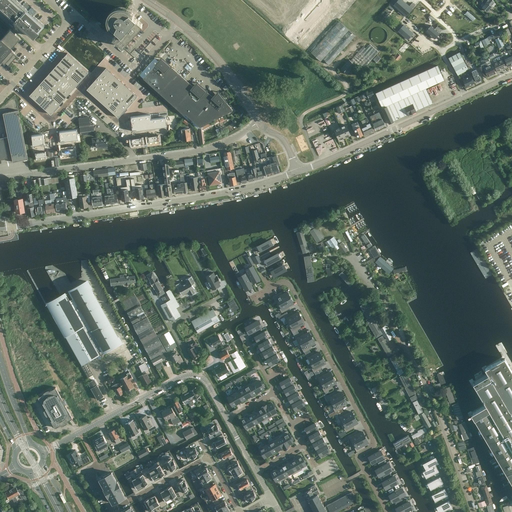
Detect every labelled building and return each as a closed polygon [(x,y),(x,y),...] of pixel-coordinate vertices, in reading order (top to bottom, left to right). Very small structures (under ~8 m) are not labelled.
[(28,11),(15,0),(0,0),(0,6),(34,37),(44,26),(33,15),(32,17),(31,16),(32,14),(29,12),(28,14),(27,13),(28,11)] [(0,0),(0,8),(33,38),(34,37),(0,6),(0,0)] [(405,16),(412,9),(402,0),(397,0),(393,5),(405,16)] [(483,0),(482,2),(485,5),(482,8),(487,12),(492,6),(491,6),(494,2),(492,0),(483,0)] [(107,19),(107,20),(107,21),(108,23),(108,25),(109,26),(109,27),(110,28),(111,29),(112,30),(113,30),(113,31),(114,31),(115,30),(118,32),(113,38),(123,47),(125,44),(142,25),(129,14),(131,13),(130,13),(130,12),(129,11),(128,10),(127,9),(126,9),(124,8),(123,8),(122,7),(120,7),(119,7),(118,7),(117,8),(116,8),(115,8),(114,9),(113,9),(113,10),(111,11),(110,12),(110,13),(109,14),(108,15),(108,16),(108,18),(107,19)] [(473,21),(475,18),(467,10),(465,13),(473,21)] [(336,18),(308,50),(321,61),(323,59),(329,65),(355,36),(354,35),(336,18)] [(0,19),(0,39),(1,40),(6,34),(10,29),(0,19)] [(407,40),(413,33),(403,25),(398,31),(407,40)] [(431,25),(429,27),(428,28),(426,31),(434,39),(439,33),(431,25)] [(382,43),(384,42),(385,41),(386,40),(386,39),(387,38),(387,37),(387,35),(387,34),(387,33),(386,32),(386,31),(385,30),(384,29),(382,28),(379,27),(377,27),(375,28),(373,30),(372,32),(371,34),(371,37),(372,39),(373,41),(375,42),(377,43),(379,44),(382,43)] [(0,60),(2,59),(6,62),(9,59),(10,60),(12,58),(10,57),(13,54),(9,50),(15,44),(20,38),(10,29),(6,34),(1,40),(0,39),(0,60)] [(504,46),(499,37),(495,39),(499,48),(504,46)] [(403,54),(410,46),(406,42),(399,50),(403,54)] [(362,70),(379,52),(369,44),(365,48),(363,46),(351,59),(362,70)] [(397,61),(401,56),(397,52),(393,57),(397,61)] [(468,70),(459,52),(448,58),(458,75),(468,70)] [(67,53),(62,58),(73,68),(78,63),(67,53)] [(377,63),(381,59),(377,55),(373,60),(377,63)] [(62,58),(58,64),(68,73),(73,68),(62,58)] [(162,58),(143,78),(184,115),(185,113),(200,127),(228,112),(232,109),(222,96),(218,101),(198,83),(194,87),(162,58)] [(495,73),(488,58),(481,61),(483,65),(478,67),(482,76),(485,75),(486,75),(487,75),(488,77),(495,73)] [(347,74),(355,65),(349,59),(341,68),(347,74)] [(497,72),(506,68),(503,62),(502,62),(501,60),(493,63),(497,72)] [(78,63),(73,68),(84,78),(88,72),(78,63)] [(58,64),(53,69),(64,78),(68,73),(58,64)] [(419,73),(384,89),(375,93),(389,124),(394,122),(393,121),(407,115),(403,104),(404,104),(405,106),(412,102),(416,111),(432,103),(427,92),(426,89),(444,81),(438,67),(420,75),(419,73)] [(73,68),(68,73),(79,83),(84,78),(73,68)] [(106,68),(96,78),(102,83),(111,73),(106,68)] [(53,69),(48,74),(59,84),(64,78),(53,69)] [(476,82),(481,80),(476,69),(471,71),(476,82)] [(68,73),(64,78),(74,88),(79,83),(68,73)] [(111,73),(102,83),(107,88),(116,77),(111,73)] [(48,74),(44,79),(54,89),(59,84),(48,74)] [(471,75),(462,79),(466,87),(475,83),(471,75)] [(116,77),(107,88),(112,93),(122,82),(116,77)] [(64,78),(59,84),(70,93),(74,88),(64,78)] [(96,78),(87,89),(92,94),(102,83),(96,78)] [(44,79),(39,85),(44,89),(50,94),(54,89),(44,79)] [(122,82),(112,93),(117,97),(127,87),(122,82)] [(102,83),(92,94),(97,99),(107,88),(102,83)] [(59,84),(54,89),(65,98),(70,93),(59,84)] [(39,85),(29,95),(35,100),(44,89),(39,85)] [(127,87),(117,97),(122,102),(132,91),(127,87)] [(107,88),(97,99),(102,103),(112,93),(107,88)] [(44,89),(35,100),(40,105),(50,94),(44,89)] [(54,89),(50,94),(55,99),(60,104),(65,98),(54,89)] [(357,102),(374,95),(373,90),(355,97),(357,102)] [(132,91),(122,102),(128,107),(137,96),(132,91)] [(112,93),(102,103),(108,108),(117,97),(112,93)] [(50,94),(40,105),(45,110),(55,99),(50,94)] [(117,97),(108,108),(113,113),(122,102),(117,97)] [(55,99),(45,110),(51,114),(60,104),(55,99)] [(122,102),(113,113),(118,118),(128,107),(122,102)] [(403,104),(407,115),(408,116),(416,112),(416,111),(412,102),(405,106),(404,104),(403,104)] [(342,105),(337,108),(339,113),(345,111),(342,105)] [(3,113),(8,137),(3,138),(8,159),(12,158),(13,162),(28,159),(18,110),(3,113)] [(379,112),(374,114),(380,128),(384,126),(385,126),(379,112)] [(364,113),(362,114),(363,117),(364,120),(363,120),(369,133),(373,131),(367,118),(367,119),(365,115),(365,116),(364,113)] [(150,114),(144,115),(145,129),(152,128),(150,114)] [(150,114),(152,128),(159,128),(158,118),(151,119),(150,114)] [(374,114),(370,116),(376,130),(380,128),(374,114)] [(144,115),(137,116),(139,130),(145,129),(144,115)] [(137,116),(130,117),(132,127),(132,131),(139,130),(137,116)] [(81,136),(95,134),(93,121),(90,121),(90,117),(78,118),(81,136)] [(166,117),(158,118),(159,128),(167,126),(166,122),(166,117)] [(357,122),(351,124),(353,127),(354,129),(353,129),(357,137),(363,135),(360,127),(358,124),(357,122)] [(346,124),(340,127),(345,137),(350,135),(349,132),(350,131),(347,125),(346,126),(346,124)] [(334,129),(335,131),(334,131),(336,137),(337,137),(339,140),(345,137),(340,127),(334,129)] [(181,130),(182,140),(182,141),(191,140),(189,128),(181,130)] [(92,138),(92,140),(93,146),(96,145),(97,147),(104,146),(104,148),(108,147),(106,137),(96,139),(96,138),(92,138)] [(224,152),(227,170),(234,169),(231,151),(224,152)] [(272,156),(267,158),(273,174),(280,172),(278,166),(280,165),(276,156),(273,157),(272,156)] [(267,157),(261,159),(263,165),(267,177),(273,174),(267,158),(267,157)] [(168,163),(162,164),(166,195),(172,195),(171,186),(168,163)] [(250,167),(251,168),(250,169),(252,173),(254,180),(259,179),(257,171),(256,168),(256,167),(255,167),(254,166),(250,167)] [(244,168),(236,170),(237,174),(238,180),(241,180),(242,183),(247,182),(245,172),(244,168)] [(219,171),(208,173),(210,185),(222,183),(219,171)] [(228,174),(229,178),(230,185),(237,184),(235,177),(234,172),(232,173),(232,172),(229,173),(229,174),(228,174)] [(185,173),(179,174),(180,184),(181,193),(188,192),(185,173)] [(189,175),(186,175),(187,181),(190,181),(191,190),(192,190),(193,190),(194,190),(195,189),(199,189),(197,177),(190,178),(189,175)] [(75,177),(64,178),(67,194),(68,199),(68,198),(78,197),(75,177)] [(134,178),(131,179),(132,190),(135,190),(137,199),(144,198),(142,184),(135,185),(134,178)] [(127,186),(120,187),(122,198),(122,201),(129,200),(128,191),(131,190),(129,179),(126,179),(127,186)] [(163,180),(155,181),(156,185),(157,185),(159,196),(165,196),(163,180)] [(113,188),(110,189),(112,203),(118,202),(117,193),(113,194),(113,188)] [(29,204),(26,204),(28,216),(35,215),(34,207),(32,193),(27,194),(29,204)] [(89,193),(78,195),(80,207),(82,207),(85,207),(88,207),(87,196),(90,196),(89,193)] [(57,202),(55,203),(57,211),(67,210),(66,204),(69,204),(68,198),(68,199),(67,194),(63,195),(64,201),(57,202)] [(22,198),(15,199),(17,213),(24,212),(22,198)] [(40,205),(35,206),(37,215),(45,213),(43,199),(39,199),(40,205)] [(51,203),(45,204),(47,213),(55,212),(54,203),(54,199),(51,200),(51,203)] [(307,226),(317,242),(324,238),(314,222),(307,226)] [(297,233),(303,253),(309,251),(302,231),(297,233)] [(364,235),(361,237),(368,248),(372,246),(364,235)] [(260,252),(273,246),(270,240),(255,248),(256,251),(258,253),(260,252)] [(342,242),(337,245),(343,253),(347,250),(342,242)] [(198,248),(202,257),(208,254),(204,245),(198,248)] [(380,255),(376,249),(374,250),(372,248),(369,250),(374,258),(380,255)] [(262,262),(264,265),(265,267),(267,266),(280,259),(277,254),(262,262)] [(314,278),(310,256),(304,257),(308,279),(314,278)] [(380,257),(376,262),(389,273),(393,269),(380,257)] [(271,278),(285,270),(286,270),(283,264),(270,271),(268,272),(269,274),(271,278)] [(252,266),(245,271),(252,284),(253,284),(251,281),(254,280),(255,281),(259,279),(252,266)] [(252,284),(245,271),(246,273),(239,277),(246,290),(250,287),(249,286),(252,284)] [(147,275),(160,297),(166,293),(154,272),(147,275)] [(205,277),(206,277),(208,281),(209,281),(210,283),(209,283),(210,285),(210,284),(211,286),(211,287),(212,289),(212,290),(220,286),(220,285),(219,283),(220,282),(221,282),(219,279),(217,274),(215,275),(213,272),(205,276),(205,277)] [(342,272),(339,275),(349,286),(352,284),(353,284),(342,272)] [(136,283),(136,276),(111,279),(112,286),(136,283)] [(181,286),(178,288),(179,290),(182,295),(186,293),(189,291),(190,294),(191,295),(190,295),(191,295),(195,293),(195,292),(193,289),(194,288),(194,289),(194,288),(192,284),(195,283),(195,282),(194,283),(191,277),(191,276),(186,279),(186,280),(186,279),(187,282),(182,285),(181,286)] [(120,341),(87,281),(85,282),(73,288),(73,289),(71,290),(75,296),(69,300),(65,293),(60,296),(48,303),(49,304),(81,363),(95,355),(97,359),(103,356),(101,352),(120,341)] [(507,281),(502,283),(505,289),(511,286),(511,282),(511,283),(509,284),(507,281)] [(277,304),(290,298),(287,292),(281,295),(280,293),(276,295),(273,296),(273,297),(275,300),(277,298),(279,303),(277,304)] [(173,302),(176,300),(175,297),(171,300),(168,294),(164,296),(167,302),(161,305),(170,321),(180,315),(173,302)] [(233,298),(227,301),(230,307),(227,308),(230,313),(239,308),(233,298)] [(293,303),(290,298),(277,304),(282,312),(281,312),(282,312),(289,309),(287,306),(293,303)] [(360,306),(368,319),(373,316),(366,303),(360,306)] [(140,306),(127,313),(130,318),(133,325),(151,360),(161,355),(166,352),(167,354),(168,354),(167,352),(177,346),(168,329),(157,335),(140,306)] [(194,320),(200,331),(219,321),(213,309),(209,311),(209,310),(207,311),(208,312),(194,320)] [(287,314),(286,312),(283,314),(284,316),(284,317),(284,316),(288,324),(301,317),(298,312),(295,314),(292,315),(291,312),(287,314)] [(301,317),(288,324),(292,332),(293,334),(298,332),(297,330),(299,328),(298,326),(300,325),(303,323),(301,317)] [(373,318),(367,321),(376,336),(382,333),(373,318)] [(249,330),(251,334),(262,328),(258,320),(246,327),(248,331),(249,330)] [(380,328),(387,340),(393,338),(386,325),(380,328)] [(265,331),(254,337),(259,344),(269,338),(265,331)] [(298,332),(293,334),(294,336),(295,336),(296,339),(299,344),(311,337),(308,332),(304,334),(303,335),(302,334),(301,332),(299,334),(298,332)] [(218,335),(210,340),(213,346),(222,341),(218,335)] [(383,336),(378,338),(388,356),(393,353),(383,336)] [(311,337),(299,344),(300,344),(304,351),(303,351),(304,352),(304,351),(305,353),(310,351),(309,349),(310,348),(309,347),(308,346),(310,345),(314,343),(311,337)] [(263,351),(273,346),(269,338),(259,344),(263,351)] [(188,349),(187,349),(191,357),(198,354),(195,349),(196,349),(194,346),(197,345),(195,342),(188,345),(189,347),(188,348),(188,349)] [(223,352),(219,354),(222,359),(230,355),(227,351),(231,349),(229,345),(221,350),(223,352)] [(267,359),(277,353),(273,346),(263,351),(267,359)] [(246,366),(237,350),(231,354),(234,359),(227,362),(234,373),(246,366)] [(171,355),(170,356),(173,362),(177,361),(180,364),(183,362),(179,355),(178,355),(176,352),(175,353),(174,351),(169,353),(171,355)] [(310,351),(305,353),(306,355),(306,356),(308,359),(309,358),(312,363),(310,364),(322,357),(319,352),(315,354),(314,355),(313,354),(312,352),(311,353),(310,351)] [(169,357),(167,354),(166,352),(161,355),(151,360),(154,365),(163,360),(169,357)] [(281,361),(277,353),(267,359),(271,367),(281,361)] [(399,375),(403,372),(394,355),(390,358),(399,375)] [(325,362),(322,357),(310,364),(314,371),(314,372),(321,368),(319,365),(322,364),(325,362)] [(511,371),(505,359),(485,368),(496,388),(481,397),(487,406),(472,415),(511,484),(511,371)] [(88,377),(93,374),(86,363),(81,366),(88,377)] [(139,365),(143,374),(140,375),(140,376),(144,385),(151,381),(146,372),(145,371),(148,370),(144,363),(139,365)] [(225,363),(214,369),(218,377),(229,371),(225,363)] [(127,375),(120,379),(122,382),(120,383),(122,386),(124,386),(126,390),(131,388),(133,387),(134,387),(130,379),(132,378),(129,372),(126,374),(127,375)] [(320,384),(333,377),(330,372),(324,375),(323,372),(316,376),(320,384)] [(405,387),(410,384),(405,374),(399,376),(405,387)] [(284,390),(293,384),(289,377),(280,382),(284,390)] [(335,382),(333,377),(320,384),(324,391),(324,392),(331,388),(330,385),(331,385),(335,382)] [(258,378),(253,381),(259,391),(264,388),(262,386),(264,385),(262,381),(260,382),(258,378)] [(88,382),(92,389),(97,399),(103,396),(94,379),(88,382)] [(259,391),(253,381),(252,381),(253,382),(248,384),(254,394),(259,391)] [(112,386),(114,390),(117,396),(123,393),(118,384),(116,385),(116,384),(112,386)] [(254,394),(248,384),(243,387),(249,397),(254,394)] [(297,392),(293,384),(284,390),(288,397),(297,392)] [(410,385),(405,388),(412,401),(417,398),(410,385)] [(44,412),(45,413),(45,414),(46,415),(47,416),(48,415),(55,428),(61,424),(61,425),(63,425),(64,424),(66,424),(66,423),(67,422),(67,421),(71,419),(73,418),(56,387),(50,390),(49,389),(48,390),(47,390),(46,390),(46,391),(45,391),(44,392),(43,392),(44,393),(38,397),(45,409),(44,410),(44,411),(44,412)] [(195,387),(190,391),(194,398),(196,402),(198,401),(196,397),(200,395),(195,388),(195,387)] [(249,397),(243,387),(238,390),(244,399),(249,397)] [(449,387),(445,388),(450,403),(455,401),(449,387)] [(244,399),(238,390),(239,391),(234,394),(239,402),(244,399)] [(190,391),(181,396),(185,403),(188,402),(190,405),(194,403),(192,400),(194,398),(190,391)] [(292,404),(301,399),(297,392),(288,397),(292,404)] [(331,404),(343,397),(341,392),(337,394),(335,395),(334,392),(327,396),(331,404)] [(239,402),(234,394),(232,395),(229,396),(233,405),(237,403),(236,403),(238,402),(238,403),(239,402)] [(343,397),(331,404),(335,411),(335,412),(336,412),(337,414),(343,410),(341,408),(342,408),(341,405),(343,404),(346,402),(343,397)] [(306,407),(301,399),(292,404),(296,412),(306,407)] [(183,410),(182,408),(178,400),(173,403),(177,410),(178,413),(183,410)] [(418,414),(423,411),(417,400),(412,402),(418,414)] [(276,408),(274,404),(273,405),(272,403),(267,405),(266,405),(272,416),(278,413),(275,409),(276,408)] [(457,403),(452,405),(457,419),(463,417),(457,403)] [(272,416),(266,405),(261,407),(267,419),(272,416)] [(171,407),(162,412),(166,420),(170,418),(171,420),(174,425),(178,423),(179,425),(181,423),(180,422),(177,416),(176,415),(171,407)] [(267,419),(261,407),(261,408),(256,411),(262,422),(267,419)] [(343,410),(337,414),(338,415),(337,416),(338,416),(342,424),(354,417),(351,412),(349,413),(347,414),(346,415),(344,412),(343,410)] [(262,422),(256,411),(251,414),(257,423),(256,422),(261,420),(262,422)] [(423,412),(420,415),(427,428),(431,426),(423,412)] [(252,426),(257,423),(251,414),(246,417),(252,427),(253,427),(252,426)] [(156,428),(150,417),(148,418),(146,415),(139,419),(145,430),(148,428),(150,431),(156,428)] [(252,427),(246,417),(244,418),(241,419),(247,430),(252,427)] [(357,422),(354,417),(342,424),(342,423),(345,428),(344,428),(346,431),(346,432),(353,428),(351,425),(353,424),(357,422)] [(133,420),(125,424),(126,424),(132,436),(136,434),(137,436),(142,433),(139,428),(138,429),(133,420)] [(463,440),(470,438),(464,422),(458,425),(463,440)] [(319,430),(315,423),(305,428),(309,436),(319,430)] [(209,428),(207,429),(210,435),(213,433),(215,437),(221,433),(217,424),(215,425),(214,424),(208,427),(209,428)] [(417,431),(418,432),(411,436),(413,439),(417,437),(419,436),(420,435),(426,431),(425,428),(424,429),(424,428),(421,430),(421,429),(417,431)] [(115,429),(109,433),(113,439),(114,439),(117,444),(121,441),(118,437),(119,436),(115,429)] [(194,435),(191,429),(183,432),(187,439),(194,435)] [(313,443),(323,438),(319,430),(309,436),(313,443)] [(290,435),(287,431),(282,433),(288,444),(293,441),(292,439),(293,438),(291,435),(290,435)] [(352,443),(365,437),(362,432),(358,434),(356,435),(355,432),(348,436),(352,443)] [(288,444),(282,433),(278,436),(284,448),(289,445),(288,444)] [(218,448),(227,442),(225,439),(222,434),(217,437),(219,440),(215,442),(213,443),(216,448),(218,447),(218,448)] [(396,449),(411,441),(408,435),(393,443),(396,449)] [(107,442),(103,436),(95,440),(96,443),(94,445),(98,452),(108,446),(106,442),(107,442)] [(284,448),(278,436),(273,439),(279,449),(283,447),(284,448)] [(368,442),(365,437),(352,443),(357,451),(356,451),(357,452),(364,448),(362,445),(368,442)] [(327,445),(323,438),(313,443),(317,450),(327,445)] [(274,452),(279,449),(273,439),(268,441),(274,452)] [(269,454),(274,452),(268,441),(269,443),(265,446),(264,444),(263,444),(269,454)] [(127,442),(119,447),(122,452),(129,448),(130,448),(127,442)] [(267,456),(269,454),(263,444),(259,447),(264,457),(267,456)] [(331,453),(327,445),(317,450),(321,458),(331,453)] [(189,447),(182,451),(187,460),(191,458),(191,459),(197,456),(196,455),(198,454),(195,448),(191,450),(189,447)] [(474,463),(478,462),(478,461),(477,459),(478,458),(477,456),(473,447),(468,449),(473,463),(474,463)] [(145,448),(137,453),(140,457),(148,453),(145,448)] [(224,459),(228,456),(230,459),(235,456),(233,452),(230,448),(221,453),(219,454),(222,459),(224,458),(224,459)] [(383,457),(379,449),(369,454),(371,458),(370,459),(372,463),(383,457)] [(75,450),(70,453),(72,457),(71,458),(71,459),(72,462),(73,462),(76,460),(78,465),(82,463),(82,465),(83,464),(90,461),(87,457),(81,460),(75,450)] [(437,462),(433,455),(429,457),(431,461),(423,464),(426,470),(423,472),(435,465),(439,463),(438,463),(437,462)] [(306,461),(303,457),(302,458),(301,456),(296,458),(302,469),(302,468),(306,465),(304,462),(306,461)] [(164,458),(161,460),(163,465),(166,464),(170,471),(176,468),(175,466),(176,465),(173,460),(172,460),(170,457),(165,460),(164,458)] [(229,468),(227,469),(229,472),(240,466),(237,461),(235,458),(230,461),(232,464),(227,466),(229,468)] [(302,469),(296,458),(291,461),(297,472),(302,469)] [(156,462),(152,465),(153,466),(159,477),(165,474),(161,467),(163,465),(161,460),(156,462)] [(297,472),(291,461),(287,464),(293,474),(297,472)] [(391,469),(387,461),(386,462),(379,466),(376,467),(377,469),(376,469),(379,476),(391,469)] [(293,474),(287,464),(282,466),(288,477),(287,476),(292,473),(292,474),(293,474)] [(426,477),(433,473),(435,476),(439,474),(435,467),(436,466),(435,465),(423,472),(426,477)] [(147,467),(144,469),(148,477),(147,474),(150,473),(154,480),(159,477),(153,466),(148,469),(147,467)] [(201,466),(193,470),(198,479),(209,473),(206,467),(202,469),(201,466)] [(240,466),(229,472),(229,473),(231,472),(234,477),(238,475),(239,478),(245,475),(240,467),(240,466)] [(288,477),(282,466),(277,469),(283,480),(288,477)] [(474,467),(480,484),(485,483),(480,470),(479,471),(478,466),(474,467)] [(142,472),(136,475),(137,477),(142,486),(148,483),(145,478),(148,477),(144,469),(141,471),(142,472)] [(283,480),(277,469),(275,470),(272,471),(273,472),(278,482),(283,480)] [(103,477),(102,478),(104,482),(102,483),(105,488),(104,489),(106,491),(106,492),(107,494),(108,495),(108,496),(109,496),(110,499),(112,497),(114,500),(115,501),(114,501),(115,502),(125,497),(121,490),(121,489),(119,486),(117,482),(116,482),(111,472),(103,477)] [(209,473),(198,479),(202,487),(209,483),(208,480),(212,478),(209,473)] [(397,482),(393,475),(391,476),(385,479),(383,480),(384,481),(383,482),(386,488),(397,482)] [(440,476),(427,483),(427,484),(428,483),(430,488),(438,485),(440,488),(444,485),(440,478),(440,477),(440,476)] [(142,486),(137,477),(132,480),(130,477),(127,478),(130,484),(133,482),(137,489),(142,486)] [(241,489),(245,487),(247,490),(252,487),(249,483),(247,478),(238,484),(236,485),(239,490),(241,489)] [(183,480),(177,483),(181,490),(178,492),(181,497),(184,495),(183,494),(189,491),(187,487),(188,487),(185,481),(184,481),(183,480)] [(209,483),(202,487),(204,486),(206,489),(204,490),(207,495),(218,489),(215,484),(211,486),(209,483)] [(12,488),(17,497),(18,497),(18,495),(19,494),(22,499),(26,497),(22,489),(19,490),(19,489),(18,490),(16,486),(12,488)] [(171,486),(166,489),(172,500),(177,497),(178,499),(181,497),(178,492),(175,493),(171,486)] [(486,486),(481,488),(487,505),(492,503),(486,486)] [(245,498),(243,499),(245,502),(249,500),(249,501),(255,498),(254,497),(256,496),(251,487),(245,491),(247,494),(244,495),(245,498)] [(405,494),(401,487),(394,491),(390,493),(391,494),(389,495),(393,501),(405,494)] [(6,492),(10,500),(12,498),(15,503),(18,501),(16,498),(17,497),(12,488),(6,492)] [(444,488),(431,495),(432,495),(435,500),(442,496),(444,500),(448,497),(444,490),(445,490),(444,489),(445,489),(444,488)] [(166,489),(160,492),(164,499),(162,501),(164,506),(168,504),(166,501),(171,498),(172,500),(166,489),(165,489),(166,489)] [(218,489),(207,495),(210,501),(212,500),(213,503),(219,500),(217,497),(221,495),(218,489)] [(336,511),(354,503),(353,500),(356,499),(352,492),(330,503),(327,505),(324,507),(323,504),(323,503),(322,504),(321,501),(322,501),(321,500),(321,501),(319,498),(320,497),(319,497),(317,494),(320,493),(318,490),(312,493),(310,489),(305,492),(308,499),(307,500),(308,500),(309,503),(308,503),(309,504),(309,503),(311,506),(310,506),(310,507),(311,506),(312,509),(312,510),(313,509),(314,511),(336,511)] [(149,498),(155,509),(160,506),(161,508),(164,506),(162,501),(159,502),(155,495),(149,498)] [(149,498),(144,501),(148,508),(145,510),(145,511),(150,511),(155,509),(149,498)] [(216,511),(227,506),(224,500),(220,503),(219,500),(213,503),(215,506),(218,511),(216,511)] [(403,511),(412,508),(408,500),(397,506),(397,507),(396,508),(398,511),(403,511)] [(449,500),(436,507),(437,507),(439,511),(447,508),(449,511),(453,509),(449,502),(449,501),(449,500)]
